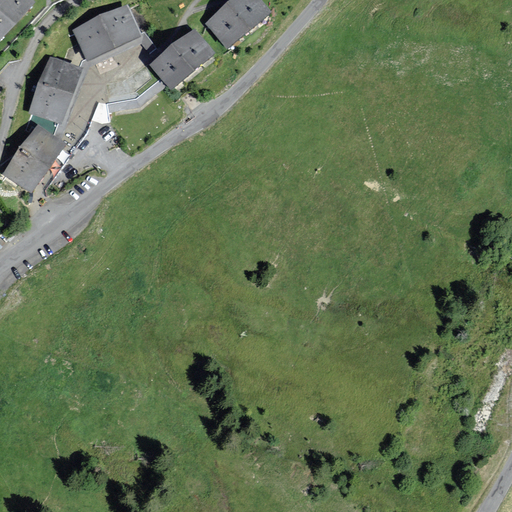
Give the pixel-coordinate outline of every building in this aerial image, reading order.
[(0,0),(0,36),(32,2),(29,0),(0,0)] [(236,0),(229,6),(209,22),(217,32),(226,44),(267,11),(258,1),(257,0),(236,0)] [(140,35),(127,7),(75,30),(88,59),(140,35)] [(172,48),(152,64),(161,74),(171,87),(212,54),(205,44),(193,31),(172,48)] [(151,54),(159,48),(152,39),(144,45),(151,54)] [(63,63),(51,59),(32,111),(49,118),(63,123),(83,70),(63,63)] [(61,145),(39,128),(7,172),(30,189),(61,145)]
